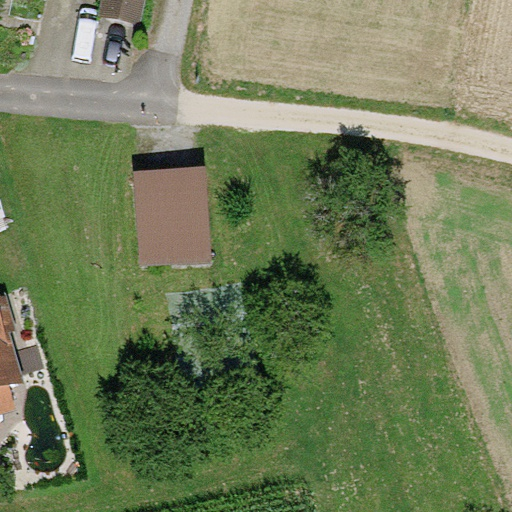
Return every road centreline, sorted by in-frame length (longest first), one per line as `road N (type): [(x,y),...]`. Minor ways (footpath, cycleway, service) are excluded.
road 1 (residential): [(319,115),(0,91)]
road 2 (track): [(319,115),(511,149)]
